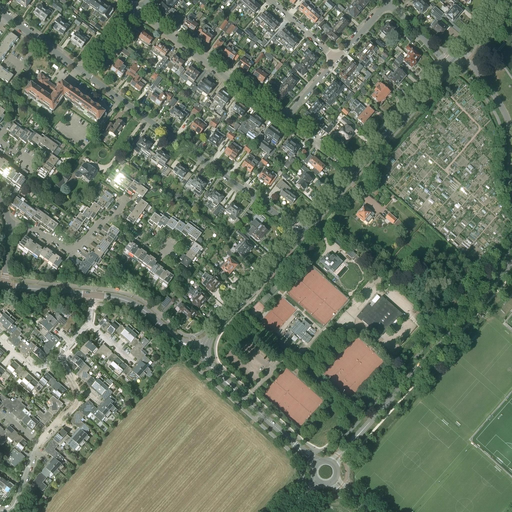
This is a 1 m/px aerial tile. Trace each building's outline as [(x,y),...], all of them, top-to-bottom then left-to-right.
[(31,0),(23,0),(20,5),(23,7),(24,7),(26,8),(32,0),(31,0)] [(84,2),(81,7),(84,10),(85,9),(88,5),(91,0),(83,0),(83,1),(84,2)] [(91,0),(88,5),(90,6),(93,9),(99,0),(98,0),(91,0)] [(96,11),(92,15),(95,16),(98,12),(103,5),(101,3),(102,3),(99,0),(93,9),(96,11)] [(165,0),(165,1),(163,3),(171,10),(173,12),(174,13),(176,11),(172,8),(175,6),(168,0),(165,0)] [(182,4),(177,0),(168,0),(175,6),(177,3),(181,6),(184,8),(185,7),(182,4)] [(241,0),(240,1),(237,5),(239,7),(240,8),(245,3),(246,3),(248,1),(247,0),(246,0),(241,0)] [(245,3),(240,8),(242,10),(244,11),(247,8),(250,5),(253,1),(251,0),(246,0),(247,0),(248,1),(246,3),(245,3)] [(299,9),(299,10),(303,13),(308,8),(311,4),(309,2),(308,1),(309,0),(303,0),(303,1),(305,3),(299,9)] [(359,14),(363,9),(360,6),(361,5),(359,3),(356,0),(355,0),(353,4),(354,4),(351,7),(359,14)] [(356,0),(359,3),(361,5),(360,6),(363,9),(369,2),(366,0),(356,0)] [(418,0),(413,5),(414,6),(415,7),(414,8),(416,10),(424,4),(427,0),(426,0),(418,0)] [(247,8),(244,11),(246,13),(247,14),(253,9),(252,8),(254,7),(256,5),(254,3),(253,1),(250,5),(247,8)] [(324,5),(331,11),(335,6),(328,1),(324,5)] [(60,6),(55,2),(51,7),(58,11),(62,6),(61,5),(60,6)] [(169,17),(169,16),(170,17),(174,13),(173,12),(171,10),(163,3),(159,8),(169,17)] [(424,4),(416,10),(418,13),(420,11),(422,13),(427,9),(429,11),(429,12),(435,5),(433,3),(428,7),(426,5),(426,6),(424,4)] [(308,8),(303,13),(306,16),(307,17),(312,11),(314,8),(315,8),(311,4),(308,8)] [(98,12),(95,16),(97,18),(98,16),(101,18),(103,16),(108,8),(105,5),(105,6),(103,5),(98,12)] [(253,9),(247,14),(249,16),(252,12),(254,14),(260,8),(256,5),(254,7),(252,8),(253,9)] [(452,8),(450,11),(457,17),(458,17),(460,15),(460,14),(461,12),(453,5),(451,7),(452,8)] [(38,19),(44,11),(45,10),(40,6),(34,14),(36,16),(35,16),(38,19)] [(358,14),(359,14),(351,7),(349,10),(347,8),(345,11),(354,19),(356,17),(357,17),(359,15),(358,14)] [(433,10),(442,18),(444,15),(435,7),(433,10)] [(101,18),(99,20),(103,23),(104,23),(104,22),(105,21),(106,22),(114,11),(108,8),(103,16),(101,18)] [(312,11),(307,17),(311,21),(316,15),(319,12),(320,10),(318,9),(317,10),(314,8),(312,11)] [(44,11),(38,19),(42,21),(42,20),(44,22),(50,14),(51,14),(52,12),(49,10),(47,14),(44,11)] [(316,15),(311,21),(315,24),(324,14),(320,10),(319,12),(316,15)] [(432,10),(429,13),(437,20),(436,21),(439,23),(442,20),(439,17),(437,16),(438,15),(432,10)] [(446,13),(445,15),(453,22),(455,20),(456,20),(457,18),(457,17),(450,11),(447,13),(446,13)] [(257,17),(254,20),(258,24),(255,26),(257,28),(260,25),(260,26),(265,20),(267,18),(266,18),(268,15),(265,12),(259,19),(257,17)] [(188,29),(197,18),(196,17),(191,13),(187,18),(188,19),(183,27),(186,29),(186,28),(188,29)] [(193,34),(198,26),(195,24),(197,20),(199,20),(203,15),(200,13),(196,17),(197,18),(188,29),(190,31),(190,32),(193,34)] [(57,32),(62,25),(63,24),(64,22),(60,18),(61,16),(59,14),(54,20),(56,22),(52,28),(54,29),(54,30),(57,32)] [(341,14),(336,19),(339,22),(345,28),(349,23),(345,20),(346,18),(341,14)] [(260,26),(263,29),(266,25),(268,24),(272,19),(269,16),(268,15),(266,18),(267,18),(265,20),(260,26)] [(266,25),(263,29),(265,30),(266,31),(267,32),(272,26),(271,25),(273,23),(274,24),(276,22),(272,19),(268,24),(266,25)] [(225,21),(219,29),(222,31),(228,23),(225,21)] [(433,24),(431,26),(433,28),(433,29),(441,35),(442,35),(444,33),(443,32),(445,31),(444,30),(443,30),(444,30),(445,28),(439,23),(436,21),(434,23),(433,24)] [(228,23),(222,31),(222,32),(229,37),(232,33),(233,34),(235,31),(237,29),(238,28),(235,26),(229,22),(228,23)] [(267,32),(268,33),(270,35),(273,31),(279,25),(276,22),(274,24),(273,23),(271,25),(272,26),(267,32)] [(323,22),(318,28),(321,31),(324,27),(326,25),(323,22)] [(335,23),(333,25),(341,32),(345,28),(339,22),(336,24),(335,23)] [(62,25),(57,32),(60,35),(61,34),(63,35),(71,24),(69,23),(67,26),(63,24),(62,25)] [(390,33),(394,29),(389,24),(384,29),(382,27),(379,31),(388,39),(392,35),(390,33)] [(212,30),(205,25),(202,29),(201,28),(198,32),(201,34),(198,38),(201,40),(202,39),(204,40),(212,30)] [(208,45),(213,37),(210,35),(213,31),(217,26),(215,25),(212,30),(204,40),(206,42),(205,43),(208,45)] [(326,25),(324,27),(328,31),(326,34),(328,36),(327,36),(329,38),(331,40),(331,39),(333,40),(334,42),(339,37),(338,36),(331,30),(330,29),(326,25)] [(333,28),(331,30),(338,36),(341,32),(333,25),(332,26),(333,28)] [(95,35),(96,32),(93,30),(94,29),(90,27),(88,30),(95,35)] [(247,29),(244,32),(249,37),(252,34),(253,33),(247,29)] [(274,37),(272,39),(274,41),(276,40),(279,42),(279,43),(284,37),(284,38),(286,35),(285,35),(287,33),(284,30),(279,36),(278,37),(276,39),(274,37)] [(81,38),(83,36),(78,32),(71,41),(73,43),(72,43),(75,46),(81,38)] [(143,43),(148,37),(143,33),(138,40),(143,43)] [(284,37),(279,43),(281,44),(282,46),(286,42),(291,36),(290,35),(288,33),(287,33),(285,35),(286,35),(284,38),(284,37)] [(5,40),(12,45),(14,42),(15,43),(18,39),(11,34),(8,37),(5,40)] [(81,38),(75,46),(79,48),(79,47),(81,49),(87,41),(88,41),(90,38),(87,36),(86,38),(83,36),(81,38)] [(286,42),(282,46),(284,48),(286,49),(291,44),(291,43),(292,41),(293,42),(295,39),(291,36),(286,42)] [(148,47),(153,40),(148,37),(143,43),(145,45),(148,47)] [(291,44),(286,49),(287,50),(291,47),(293,49),(298,43),(299,42),(295,39),(293,42),(292,41),(291,43),(291,44)] [(378,39),(375,43),(382,49),(385,46),(382,43),(381,44),(380,43),(381,42),(378,39)] [(9,48),(12,45),(5,40),(2,44),(3,44),(1,47),(8,53),(10,49),(9,48)] [(224,42),(221,40),(219,42),(218,41),(213,49),(217,52),(223,44),(222,44),(224,42)] [(369,42),(366,46),(367,46),(369,48),(368,49),(372,52),(372,51),(374,53),(375,53),(378,50),(375,47),(375,48),(369,42)] [(226,57),(228,58),(235,48),(235,47),(229,43),(226,47),(227,48),(222,56),(225,58),(226,57)] [(149,53),(151,55),(152,55),(153,53),(157,57),(158,56),(164,48),(159,45),(156,49),(154,47),(153,47),(149,53)] [(364,48),(363,50),(369,55),(371,57),(375,53),(374,53),(372,51),(372,52),(368,49),(369,48),(367,46),(365,48),(364,48)] [(410,53),(407,56),(408,57),(416,64),(416,63),(415,62),(420,57),(415,53),(410,48),(411,48),(409,46),(405,49),(408,51),(410,53)] [(124,55),(128,58),(130,54),(128,52),(126,51),(122,48),(120,52),(124,55)] [(163,59),(156,68),(157,68),(160,70),(161,68),(164,64),(167,60),(168,59),(165,57),(169,52),(164,48),(158,56),(163,59)] [(235,48),(228,58),(229,59),(229,60),(232,63),(234,60),(236,62),(242,53),(237,49),(235,48)] [(307,50),(303,54),(305,56),(314,64),(317,59),(309,52),(307,50)] [(361,52),(360,54),(362,56),(363,56),(364,56),(367,59),(366,59),(367,60),(369,61),(369,62),(370,62),(371,64),(373,62),(372,61),(371,60),(372,58),(371,57),(369,55),(363,50),(361,51),(361,52)] [(266,52),(264,56),(271,61),(274,58),(273,57),(269,54),(266,52)] [(242,59),(237,66),(240,69),(241,68),(242,69),(250,59),(251,58),(245,53),(243,55),(241,58),(242,59)] [(257,65),(264,56),(260,53),(254,62),(257,65)] [(357,56),(357,57),(360,60),(358,63),(366,69),(368,66),(367,66),(368,64),(370,62),(369,62),(369,61),(367,60),(366,59),(367,59),(364,56),(363,56),(362,56),(360,54),(359,54),(357,56)] [(169,62),(166,67),(167,68),(171,71),(173,69),(179,60),(174,56),(170,62),(170,61),(169,62)] [(250,59),(242,69),(244,70),(244,71),(246,73),(247,73),(252,66),(249,64),(251,61),(252,60),(254,57),(252,56),(251,58),(250,59)] [(305,56),(303,58),(306,60),(303,62),(311,68),(311,69),(313,67),(313,66),(313,65),(314,64),(305,56)] [(416,64),(408,57),(406,59),(405,59),(404,60),(399,56),(395,61),(400,65),(403,61),(411,68),(413,66),(414,67),(416,64)] [(164,64),(161,68),(165,70),(167,68),(166,67),(169,62),(167,60),(164,64)] [(179,60),(173,69),(176,71),(174,73),(174,74),(175,74),(176,75),(178,77),(181,74),(183,71),(184,70),(181,67),(184,63),(179,60)] [(115,75),(123,64),(118,61),(114,65),(110,71),(115,75)] [(300,66),(306,72),(307,71),(308,71),(309,71),(311,69),(311,68),(303,62),(300,66)] [(352,62),(349,66),(352,68),(352,69),(355,72),(356,72),(356,71),(358,73),(363,68),(361,66),(360,66),(359,65),(358,67),(352,62)] [(273,76),(275,74),(282,66),(280,63),(271,73),(273,76)] [(129,77),(136,68),(137,66),(134,64),(129,70),(128,69),(126,71),(124,70),(126,68),(122,66),(123,65),(123,64),(115,75),(121,79),(125,74),(129,77)] [(297,64),(291,71),(294,74),(297,72),(302,77),(306,72),(300,66),(297,64)] [(347,67),(346,69),(352,75),(354,77),(356,78),(358,76),(359,75),(358,73),(356,71),(356,72),(355,72),(352,69),(352,68),(349,66),(348,67),(347,67)] [(181,74),(178,77),(186,83),(188,81),(188,80),(189,79),(190,78),(191,76),(195,71),(190,67),(186,73),(184,71),(181,74)] [(136,68),(129,77),(133,80),(129,85),(135,89),(141,80),(135,75),(136,74),(139,70),(136,68)] [(252,77),(255,79),(257,80),(265,70),(263,68),(261,72),(258,70),(252,77)] [(344,71),(343,73),(346,76),(346,75),(349,77),(349,78),(350,79),(351,80),(352,81),(354,80),(353,78),(354,77),(352,75),(346,69),(344,71)] [(265,70),(257,80),(260,82),(259,82),(262,84),(265,80),(268,82),(270,80),(268,79),(267,80),(266,79),(270,73),(265,70)] [(394,75),(401,82),(405,77),(397,70),(395,72),(396,73),(394,75)] [(188,80),(188,81),(192,84),(193,83),(194,83),(195,82),(195,81),(200,75),(195,71),(191,76),(190,78),(189,79),(188,80)] [(289,71),(287,73),(289,74),(288,75),(291,77),(287,80),(294,86),(298,82),(295,79),(297,77),(291,72),(289,71)] [(6,73),(1,79),(4,82),(5,81),(8,84),(13,77),(10,74),(9,75),(6,73)] [(342,73),(339,76),(343,79),(341,81),(348,87),(351,84),(349,83),(352,81),(351,80),(350,79),(349,78),(349,77),(346,75),(346,76),(343,73),(342,73)] [(397,87),(401,82),(394,75),(390,73),(386,78),(389,80),(388,81),(391,83),(392,82),(397,87)] [(25,93),(24,95),(28,97),(28,96),(34,101),(42,107),(42,106),(48,110),(47,111),(51,114),(53,112),(53,113),(63,99),(67,101),(67,100),(70,102),(69,103),(74,106),(74,105),(80,110),(80,111),(87,116),(88,115),(94,120),(94,121),(97,123),(98,121),(99,122),(105,113),(99,110),(100,109),(97,106),(96,107),(89,102),(90,101),(86,99),(86,100),(79,95),(79,94),(76,92),(75,92),(68,87),(69,85),(66,82),(64,84),(62,83),(60,85),(59,85),(57,88),(58,88),(57,89),(48,82),(49,81),(40,75),(35,83),(43,89),(44,87),(54,94),(51,98),(31,84),(25,93)] [(153,85),(149,91),(151,93),(156,87),(162,80),(158,77),(153,85)] [(285,79),(281,83),(283,85),(290,91),(291,91),(293,89),(293,88),(293,87),(294,86),(287,80),(285,79)] [(140,93),(145,85),(146,83),(141,80),(135,89),(140,93)] [(203,92),(210,82),(208,80),(207,81),(205,80),(202,83),(199,86),(200,86),(198,89),(195,87),(194,89),(192,91),(194,93),(196,91),(201,94),(202,93),(203,92)] [(334,81),(331,85),(332,85),(338,91),(341,93),(344,89),(345,88),(341,84),(340,86),(339,85),(334,81)] [(210,82),(203,92),(207,96),(209,93),(210,94),(212,90),(214,87),(212,85),(212,84),(211,83),(210,82)] [(192,84),(188,90),(191,92),(192,91),(195,87),(196,85),(194,83),(193,83),(192,84)] [(374,92),(376,93),(383,100),(387,97),(390,95),(389,94),(389,93),(378,83),(375,87),(377,89),(374,92)] [(278,84),(276,86),(280,89),(286,95),(288,93),(288,94),(289,93),(290,93),(291,91),(290,91),(283,85),(282,87),(278,84)] [(330,87),(329,89),(336,95),(338,97),(341,93),(338,91),(332,85),(331,85),(330,86),(330,87)] [(280,89),(276,93),(282,99),(286,95),(280,89)] [(327,90),(325,92),(326,92),(332,98),(334,100),(335,100),(338,97),(336,95),(329,89),(327,90)] [(154,103),(159,98),(161,94),(155,90),(153,93),(154,94),(149,100),(154,103)] [(203,108),(211,114),(217,106),(226,94),(221,91),(216,98),(212,103),(211,102),(209,101),(207,103),(203,108)] [(323,97),(321,99),(324,102),(325,102),(325,103),(329,106),(330,107),(332,104),(333,103),(332,103),(334,100),(332,98),(326,92),(325,92),(324,94),(322,96),(323,97)] [(161,94),(154,103),(160,107),(166,99),(169,101),(173,96),(169,94),(169,95),(166,93),(165,94),(162,93),(161,94)] [(376,93),(372,98),(380,105),(384,101),(383,100),(376,93)] [(217,106),(211,114),(214,116),(220,120),(225,112),(222,110),(224,107),(225,108),(231,100),(230,99),(231,98),(226,94),(217,106)] [(210,99),(207,97),(200,106),(201,106),(203,108),(207,103),(209,101),(210,99)] [(352,99),(349,102),(351,104),(357,108),(360,104),(355,100),(354,101),(352,99)] [(315,103),(314,104),(321,110),(323,108),(323,109),(325,107),(326,109),(329,106),(325,103),(323,105),(318,101),(316,103),(315,103)] [(236,115),(242,107),(238,103),(232,110),(234,112),(233,113),(232,113),(230,116),(233,118),(236,115)] [(312,107),(311,108),(319,114),(321,117),(324,113),(321,110),(314,104),(312,106),(312,107)] [(360,104),(357,108),(360,111),(362,113),(368,119),(373,113),(368,108),(367,110),(360,104)] [(176,106),(170,114),(170,115),(170,116),(172,117),(173,117),(175,119),(184,107),(181,105),(179,108),(176,106)] [(199,109),(195,114),(197,116),(200,112),(203,108),(201,106),(199,109)] [(184,107),(175,119),(177,120),(177,121),(179,123),(180,122),(181,123),(185,117),(186,118),(187,118),(187,117),(189,115),(184,112),(186,109),(184,107)] [(242,107),(236,115),(239,118),(240,116),(242,117),(247,110),(242,107)] [(346,116),(350,112),(345,107),(341,112),(346,116)] [(309,110),(308,111),(315,117),(318,120),(321,117),(319,114),(311,108),(310,110),(309,110)] [(363,125),(364,124),(368,119),(362,113),(360,111),(357,108),(354,112),(357,115),(357,117),(358,118),(359,119),(358,120),(363,125)] [(308,111),(304,115),(312,122),(314,120),(313,119),(315,117),(308,111)] [(241,128),(237,132),(245,137),(246,135),(250,130),(252,127),(254,124),(258,118),(254,115),(253,116),(251,118),(248,116),(242,124),(241,127),(240,127),(241,128)] [(195,132),(202,122),(197,117),(194,121),(195,122),(190,128),(195,132)] [(245,137),(252,143),(253,141),(254,142),(260,134),(261,133),(264,128),(261,125),(262,124),(264,122),(258,118),(254,124),(252,127),(250,130),(246,135),(245,137)] [(342,130),(339,134),(343,137),(341,139),(346,143),(351,137),(349,136),(353,131),(350,129),(353,126),(348,121),(347,122),(343,118),(340,121),(345,125),(346,126),(343,130),(342,130)] [(106,127),(101,135),(105,138),(109,132),(111,134),(116,137),(125,125),(124,124),(124,123),(122,122),(122,123),(118,120),(116,124),(115,125),(114,127),(113,126),(109,123),(106,127)] [(326,130),(324,132),(328,135),(329,133),(336,124),(332,121),(330,124),(331,125),(329,127),(329,126),(327,128),(326,130)] [(9,135),(13,138),(20,129),(21,128),(22,127),(18,124),(15,122),(8,131),(11,133),(9,135)] [(199,135),(207,125),(202,122),(200,125),(195,132),(199,135)] [(260,134),(254,142),(255,143),(254,144),(269,156),(273,149),(268,145),(271,141),(272,140),(278,132),(270,127),(267,131),(263,136),(260,134)] [(19,139),(22,141),(28,132),(26,130),(25,131),(21,128),(20,129),(13,138),(18,142),(19,139)] [(211,145),(220,134),(217,132),(218,131),(216,129),(207,141),(209,142),(209,143),(211,145)] [(28,142),(30,144),(37,135),(30,130),(28,132),(22,141),(26,144),(28,142)] [(230,132),(226,138),(229,140),(233,134),(235,131),(232,130),(230,132)] [(272,140),(271,141),(273,143),(272,143),(276,146),(278,144),(277,143),(282,136),(278,132),(272,140)] [(220,134),(211,145),(213,147),(214,146),(217,148),(225,137),(223,135),(222,135),(220,134)] [(38,146),(45,137),(43,135),(41,138),(37,135),(30,144),(35,147),(36,145),(38,146)] [(47,149),(53,140),(51,138),(49,140),(45,137),(38,146),(43,150),(44,147),(47,149)] [(138,147),(135,152),(138,154),(139,153),(147,142),(145,140),(143,138),(142,139),(142,138),(136,146),(138,147)] [(52,156),(55,158),(57,156),(58,156),(60,153),(57,150),(61,144),(54,140),(53,140),(47,149),(49,150),(47,153),(50,154),(52,156)] [(285,150),(288,152),(293,144),(288,141),(282,150),(284,151),(285,150)] [(139,153),(138,154),(140,156),(142,153),(145,156),(147,153),(149,151),(148,150),(151,145),(151,144),(149,143),(147,142),(139,153)] [(233,142),(224,154),(229,157),(237,146),(233,142)] [(133,143),(129,148),(135,152),(138,147),(136,146),(133,143)] [(288,152),(286,154),(288,155),(289,154),(293,157),(296,153),(295,152),(299,147),(294,144),(293,144),(288,152)] [(230,157),(229,158),(232,161),(233,160),(234,160),(242,149),(237,146),(229,157),(230,157)] [(145,156),(144,157),(146,159),(147,158),(148,159),(152,153),(149,151),(147,153),(145,156)] [(152,153),(148,159),(150,161),(151,160),(158,165),(165,155),(164,155),(164,154),(163,153),(162,153),(159,151),(156,156),(152,153)] [(1,158),(0,160),(0,169),(10,156),(8,154),(4,160),(1,158)] [(58,161),(55,158),(52,156),(50,154),(46,159),(49,160),(47,162),(56,169),(58,167),(61,163),(58,161)] [(263,158),(260,162),(263,164),(266,160),(269,156),(266,154),(263,158)] [(165,155),(158,165),(163,169),(164,169),(161,173),(164,175),(169,169),(165,165),(167,162),(170,159),(167,157),(167,156),(166,155),(165,155)] [(249,156),(241,167),(244,168),(244,169),(245,170),(246,170),(253,160),(254,158),(250,155),(249,157),(249,156)] [(10,156),(0,169),(0,171),(4,174),(9,167),(10,165),(8,163),(12,158),(10,156)] [(314,157),(308,163),(314,168),(319,163),(314,157)] [(253,160),(246,170),(246,171),(247,172),(248,172),(250,173),(258,164),(258,163),(253,160),(254,158),(253,160)] [(284,167),(287,170),(295,161),(291,158),(284,167)] [(56,169),(47,162),(45,165),(43,163),(40,167),(49,174),(51,176),(54,172),(56,169)] [(4,174),(2,177),(7,180),(17,165),(15,163),(11,169),(9,167),(4,174)] [(89,166),(85,163),(79,172),(77,171),(75,175),(75,177),(78,179),(80,178),(82,176),(90,182),(91,179),(92,180),(97,173),(96,172),(97,172),(89,165),(89,166)] [(314,168),(311,172),(316,177),(319,174),(325,168),(319,163),(314,168)] [(7,180),(5,182),(9,185),(11,183),(18,174),(16,172),(19,167),(17,165),(7,180)] [(178,165),(172,172),(177,175),(182,168),(182,167),(181,166),(180,166),(178,165)] [(46,178),(49,174),(40,167),(37,172),(39,174),(37,176),(46,183),(48,180),(46,178)] [(257,177),(259,179),(261,180),(260,181),(263,183),(263,182),(268,174),(266,173),(269,170),(265,167),(263,171),(264,171),(261,175),(259,174),(257,177)] [(297,176),(298,177),(300,179),(308,186),(310,183),(310,182),(311,180),(306,175),(309,171),(303,167),(301,169),(304,172),(299,177),(297,176)] [(182,168),(177,175),(183,179),(188,172),(186,171),(185,170),(184,169),(183,169),(182,168)] [(18,174),(11,183),(15,186),(26,171),(24,170),(20,175),(18,174)] [(26,171),(15,186),(20,190),(27,180),(25,178),(28,173),(26,171)] [(64,174),(63,173),(55,185),(60,189),(64,183),(66,184),(70,178),(69,178),(71,176),(65,172),(64,174)] [(119,188),(126,179),(125,179),(127,177),(121,172),(114,181),(116,183),(115,185),(119,188)] [(268,174),(263,182),(264,183),(264,184),(266,186),(267,185),(268,185),(269,186),(270,187),(277,177),(277,176),(274,174),(273,175),(272,177),(268,174)] [(299,181),(295,186),(302,192),(308,186),(300,179),(298,177),(297,176),(295,178),(299,181)] [(128,190),(134,182),(127,177),(125,179),(126,179),(119,188),(124,192),(125,190),(127,191),(128,190)] [(190,180),(186,186),(188,188),(192,190),(191,190),(191,191),(193,193),(193,192),(201,182),(199,180),(199,179),(197,178),(196,178),(194,180),(193,182),(190,180)] [(128,190),(127,191),(132,194),(134,192),(136,194),(142,185),(136,180),(134,182),(128,190)] [(201,182),(193,192),(199,197),(202,192),(201,192),(206,185),(205,185),(205,184),(204,183),(203,183),(201,182)] [(281,182),(276,187),(279,190),(280,189),(283,191),(280,195),(292,204),(296,198),(297,198),(289,192),(291,190),(284,184),(283,184),(281,182)] [(145,186),(142,185),(136,194),(138,195),(136,197),(139,199),(141,200),(147,192),(149,189),(145,186)] [(102,193),(99,197),(101,198),(110,205),(114,201),(111,199),(113,197),(111,195),(104,190),(104,191),(102,193)] [(208,205),(206,207),(208,209),(210,206),(219,195),(217,193),(217,192),(215,191),(214,191),(209,198),(208,198),(207,199),(210,201),(207,204),(208,205)] [(219,195),(210,206),(212,207),(214,205),(217,207),(218,205),(224,198),(223,198),(223,197),(221,196),(219,195)] [(18,196),(10,207),(15,211),(16,209),(18,210),(25,201),(18,196)] [(94,204),(103,210),(105,208),(106,209),(107,210),(110,205),(101,198),(99,197),(96,201),(94,203),(94,204)] [(136,207),(145,214),(150,207),(141,200),(139,199),(135,204),(138,205),(136,207)] [(25,201),(18,210),(21,212),(19,214),(23,217),(30,208),(26,205),(28,203),(25,201)] [(89,206),(87,209),(96,215),(98,213),(100,215),(103,210),(94,204),(91,208),(89,206)] [(232,204),(226,211),(231,215),(236,208),(235,206),(234,205),(233,204),(232,204)] [(223,208),(220,206),(219,206),(213,215),(216,217),(219,212),(223,208)] [(364,222),(365,221),(368,224),(373,218),(372,217),(374,215),(365,206),(356,216),(364,222)] [(30,208),(23,217),(28,220),(30,218),(32,220),(38,211),(36,209),(35,209),(31,207),(30,208)] [(82,211),(80,214),(89,220),(91,218),(93,220),(96,215),(87,209),(85,207),(82,211)] [(132,208),(129,212),(138,219),(141,215),(143,216),(145,214),(136,207),(134,210),(132,208)] [(231,215),(229,217),(234,221),(236,218),(236,219),(241,211),(241,210),(239,209),(238,209),(236,208),(231,215)] [(38,211),(32,220),(36,223),(38,221),(40,222),(47,213),(44,212),(43,214),(38,211)] [(128,218),(126,221),(135,227),(140,220),(138,219),(129,212),(126,217),(128,218)] [(47,213),(40,222),(42,224),(41,226),(45,229),(52,220),(48,217),(49,215),(47,213)] [(159,216),(155,213),(148,223),(152,227),(154,224),(156,226),(163,217),(164,215),(164,214),(163,213),(161,215),(160,215),(159,216)] [(75,216),(73,219),(82,226),(84,224),(86,225),(89,220),(80,214),(77,218),(75,216)] [(397,220),(389,214),(385,219),(392,225),(397,220)] [(165,228),(171,219),(169,217),(168,218),(164,215),(163,217),(156,226),(161,229),(162,227),(165,228)] [(171,219),(165,228),(169,232),(171,230),(173,231),(180,222),(179,221),(180,220),(178,219),(177,220),(173,217),(172,218),(171,219)] [(52,220),(45,229),(50,233),(51,231),(54,232),(55,231),(57,228),(60,223),(53,218),(52,220)] [(73,223),(70,227),(80,234),(83,229),(81,228),(82,226),(73,219),(71,222),(73,223)] [(249,219),(247,222),(250,225),(253,226),(254,228),(256,230),(257,230),(263,236),(265,234),(266,234),(267,233),(268,232),(268,231),(268,230),(269,230),(269,229),(268,229),(268,228),(267,228),(267,227),(266,227),(265,227),(265,228),(264,228),(255,220),(254,220),(252,222),(249,219)] [(188,225),(185,223),(184,225),(180,222),(173,231),(177,235),(179,232),(181,234),(188,225)] [(190,236),(196,227),(190,222),(188,225),(181,234),(186,237),(187,235),(190,236)] [(110,229),(105,225),(103,228),(118,238),(121,233),(112,227),(110,229)] [(253,226),(246,233),(250,237),(251,236),(254,239),(256,241),(257,242),(258,242),(259,242),(259,241),(262,239),(261,238),(263,236),(257,230),(256,230),(254,228),(253,226)] [(65,230),(63,233),(68,236),(72,239),(74,237),(76,238),(80,234),(70,227),(68,231),(65,230)] [(196,227),(190,236),(192,238),(190,240),(192,242),(193,242),(195,243),(199,246),(202,242),(202,239),(199,237),(203,232),(199,229),(196,227)] [(103,228),(102,230),(107,234),(106,236),(113,242),(115,243),(116,241),(118,238),(103,228)] [(19,242),(17,245),(19,246),(23,250),(34,235),(32,234),(28,239),(26,237),(21,244),(19,242)] [(98,234),(97,236),(110,246),(113,242),(106,236),(104,238),(98,234)] [(34,235),(23,250),(28,253),(34,244),(33,242),(37,237),(34,235)] [(97,236),(95,239),(101,242),(99,245),(108,251),(112,247),(110,246),(97,236)] [(130,243),(122,254),(127,257),(128,255),(129,254),(139,240),(137,239),(133,244),(130,243)] [(238,244),(241,247),(245,251),(248,253),(250,251),(251,251),(252,249),(252,248),(250,246),(252,244),(249,241),(247,239),(246,241),(245,240),(242,243),(242,242),(239,245),(238,244)] [(34,244),(28,253),(32,256),(43,241),(41,240),(37,245),(34,244)] [(128,255),(127,257),(131,260),(134,257),(139,249),(137,248),(141,242),(139,240),(129,254),(128,255)] [(43,241),(32,256),(37,260),(38,259),(39,258),(39,257),(44,250),(43,250),(41,249),(45,243),(43,241)] [(190,250),(199,257),(201,254),(204,250),(199,246),(195,243),(193,242),(192,242),(189,246),(191,248),(190,250)] [(92,243),(91,245),(104,255),(105,256),(108,251),(99,245),(98,247),(92,243)] [(39,258),(38,259),(43,260),(43,261),(54,246),(51,244),(51,245),(48,250),(45,248),(43,250),(44,250),(39,257),(39,258)] [(233,247),(230,251),(234,254),(236,251),(244,258),(246,256),(248,254),(247,254),(248,253),(245,251),(241,247),(238,244),(234,249),(233,247)] [(91,245),(89,247),(94,251),(93,254),(100,259),(99,259),(100,260),(104,255),(91,245)] [(139,249),(134,257),(138,260),(148,247),(145,245),(141,251),(139,249)] [(54,246),(43,261),(48,264),(54,255),(52,253),(56,248),(54,246)] [(138,260),(137,262),(142,265),(148,256),(146,254),(150,249),(148,247),(138,260)] [(83,250),(82,253),(95,262),(96,260),(98,261),(99,262),(100,261),(101,261),(101,260),(100,260),(99,259),(100,259),(93,254),(91,252),(89,254),(83,250)] [(197,259),(199,257),(190,250),(188,252),(186,251),(183,255),(192,262),(195,258),(197,259)] [(54,255),(48,264),(52,267),(63,253),(60,251),(56,256),(54,255)] [(142,265),(141,266),(145,269),(146,268),(157,253),(154,252),(150,257),(148,256),(142,265)] [(63,253),(52,267),(57,271),(57,270),(58,269),(63,261),(61,260),(63,257),(65,254),(63,253)] [(82,253),(80,255),(86,259),(84,261),(93,268),(96,263),(95,262),(82,253)] [(146,268),(145,269),(150,272),(150,271),(151,271),(156,265),(156,264),(157,263),(157,262),(158,261),(156,259),(156,258),(159,255),(157,253),(146,268)] [(182,261),(180,264),(189,270),(191,267),(189,266),(192,262),(183,255),(180,260),(182,261)] [(335,259),(330,255),(329,257),(328,256),(326,259),(324,258),(320,262),(326,267),(324,269),(327,272),(329,270),(330,271),(330,270),(333,273),(342,263),(339,260),(336,257),(335,259)] [(77,259),(75,262),(89,271),(90,272),(93,268),(84,261),(82,263),(77,259)] [(228,261),(226,264),(230,268),(233,271),(238,265),(236,263),(235,264),(229,259),(227,261),(228,261)] [(150,272),(149,273),(152,276),(153,277),(164,262),(162,261),(158,266),(156,265),(151,271),(150,271),(150,272)] [(75,262),(74,264),(79,268),(79,269),(77,270),(85,276),(89,271),(75,262)] [(164,262),(153,277),(158,280),(159,279),(164,271),(162,269),(166,264),(164,262)] [(221,265),(216,271),(218,273),(221,269),(224,272),(226,274),(225,275),(228,277),(233,271),(230,268),(226,264),(223,267),(222,266),(221,265)] [(164,271),(159,279),(163,282),(173,269),(171,267),(167,272),(164,271)] [(163,282),(162,283),(167,287),(174,278),(171,276),(175,270),(173,269),(163,282)] [(209,276),(207,278),(212,282),(215,284),(214,285),(216,287),(217,287),(218,287),(219,286),(220,286),(221,285),(221,284),(221,283),(223,281),(216,276),(214,278),(213,279),(209,276)] [(206,281),(202,285),(206,288),(208,289),(212,293),(213,292),(214,291),(214,292),(215,291),(216,290),(216,289),(218,287),(217,287),(216,287),(214,285),(215,284),(212,282),(207,278),(205,280),(206,281)] [(191,288),(189,290),(190,291),(195,295),(198,297),(200,299),(200,300),(202,302),(204,302),(204,303),(206,301),(207,300),(208,299),(207,299),(209,297),(202,291),(198,287),(195,291),(191,288)] [(190,291),(188,293),(193,297),(195,299),(193,301),(192,303),(198,309),(199,308),(200,307),(201,307),(202,306),(202,305),(204,303),(204,302),(202,302),(200,300),(200,299),(198,297),(195,295),(190,291)] [(403,316),(382,298),(372,309),(368,306),(357,318),(362,322),(362,321),(381,337),(399,318),(400,319),(403,316)] [(184,306),(183,306),(180,304),(177,307),(180,310),(190,319),(194,314),(196,313),(192,309),(190,312),(184,306)] [(0,325),(2,327),(11,316),(6,312),(2,316),(0,313),(0,325)] [(57,323),(62,318),(56,313),(52,318),(48,314),(43,319),(54,328),(57,325),(56,324),(57,323)] [(17,329),(13,325),(16,321),(11,316),(2,327),(5,330),(6,329),(8,330),(7,331),(12,335),(17,330),(17,329)] [(62,318),(57,323),(62,327),(63,327),(64,328),(63,329),(67,332),(76,322),(70,317),(66,321),(62,318)] [(105,323),(101,327),(103,328),(106,332),(107,331),(108,332),(107,334),(111,337),(113,335),(116,331),(115,331),(120,326),(115,322),(112,325),(111,326),(109,323),(110,322),(105,317),(102,321),(105,323)] [(51,332),(54,328),(43,319),(39,324),(43,328),(39,332),(44,337),(49,332),(50,331),(51,332)] [(311,327),(308,324),(304,320),(303,320),(304,321),(301,324),(297,321),(298,321),(284,337),(287,340),(294,333),(301,339),(304,342),(307,344),(312,339),(309,336),(305,333),(311,326),(311,327)] [(120,326),(115,331),(116,331),(121,336),(121,335),(122,336),(121,338),(124,340),(128,337),(134,330),(129,325),(128,327),(127,328),(125,330),(124,329),(120,325),(120,326)] [(22,331),(18,328),(17,329),(17,330),(12,335),(7,341),(10,344),(12,342),(13,344),(12,344),(17,349),(23,343),(18,338),(22,334),(20,333),(22,331)] [(128,337),(124,340),(128,343),(129,343),(129,342),(130,343),(130,344),(135,348),(139,343),(140,343),(138,341),(135,339),(138,336),(139,334),(134,330),(128,337)] [(44,346),(50,351),(60,340),(56,337),(55,339),(54,338),(54,337),(49,332),(44,337),(48,341),(44,346)] [(131,352),(130,354),(133,357),(134,356),(135,356),(136,357),(135,357),(137,359),(138,360),(140,362),(145,357),(147,355),(142,350),(149,343),(149,342),(146,339),(144,338),(142,340),(140,343),(139,343),(135,348),(133,351),(132,351),(132,352),(131,352)] [(84,347),(80,352),(86,357),(90,352),(94,356),(98,350),(95,348),(88,341),(85,344),(85,345),(86,345),(86,346),(85,347),(84,347)] [(32,352),(36,347),(31,343),(28,347),(23,343),(17,349),(22,353),(23,352),(24,354),(23,355),(27,358),(32,352)] [(98,350),(94,356),(96,357),(99,360),(103,356),(108,360),(113,354),(108,350),(107,351),(106,350),(107,349),(107,348),(105,346),(103,345),(101,347),(98,350)] [(46,356),(50,351),(44,346),(40,350),(36,347),(32,352),(42,362),(45,358),(44,357),(45,356),(46,356)] [(74,357),(71,361),(79,368),(81,370),(86,365),(82,362),(87,357),(86,357),(80,352),(76,357),(75,358),(75,359),(74,357)] [(113,354),(108,360),(112,364),(108,368),(114,373),(123,362),(119,359),(118,361),(117,360),(117,359),(113,354)] [(138,363),(135,366),(145,374),(146,375),(148,377),(152,373),(150,371),(147,367),(146,367),(148,365),(150,362),(150,361),(148,359),(145,357),(140,362),(141,362),(140,363),(140,364),(139,363),(138,363)] [(19,377),(24,371),(19,367),(18,367),(17,366),(18,365),(15,362),(5,372),(10,377),(14,373),(19,377)] [(123,362),(114,373),(118,377),(120,375),(122,373),(125,376),(127,377),(127,376),(128,376),(129,374),(132,372),(130,370),(129,369),(128,368),(127,368),(127,367),(126,368),(126,367),(125,367),(125,366),(126,365),(123,362)] [(81,370),(76,376),(79,379),(80,377),(82,379),(81,379),(84,382),(85,381),(87,383),(91,378),(87,374),(91,369),(86,365),(81,370)] [(128,376),(128,377),(135,383),(139,378),(140,379),(141,380),(146,375),(145,374),(135,366),(132,369),(134,371),(133,371),(132,372),(129,374),(128,376)] [(10,377),(5,372),(5,373),(3,372),(5,370),(1,367),(0,368),(0,378),(5,382),(10,377)] [(25,390),(34,379),(31,376),(30,377),(28,376),(29,376),(24,371),(19,377),(24,381),(20,385),(25,390)] [(51,389),(57,383),(52,379),(51,379),(50,378),(51,377),(48,374),(38,384),(43,388),(47,384),(51,389)] [(91,378),(87,383),(88,384),(87,384),(91,388),(92,387),(93,389),(92,390),(96,393),(105,382),(100,378),(96,382),(91,378)] [(43,388),(38,384),(38,385),(36,383),(38,382),(34,379),(25,390),(29,394),(33,390),(38,394),(43,388)] [(105,382),(96,393),(99,396),(100,395),(101,396),(101,397),(103,398),(106,401),(110,396),(111,395),(113,393),(108,389),(110,387),(113,384),(108,379),(105,382)] [(53,397),(58,401),(67,391),(64,388),(63,389),(61,388),(62,387),(57,383),(51,389),(56,393),(53,397)] [(104,402),(101,405),(111,415),(112,414),(113,416),(114,415),(116,417),(118,415),(116,413),(118,411),(116,409),(113,407),(117,402),(116,401),(115,400),(114,400),(113,398),(110,396),(106,401),(105,403),(104,402)] [(7,399),(2,405),(5,407),(8,409),(8,408),(10,410),(8,411),(12,414),(21,403),(23,401),(19,397),(17,400),(16,399),(14,401),(12,403),(7,399)] [(53,397),(48,402),(53,406),(49,410),(54,415),(63,405),(58,401),(53,397)] [(88,401),(79,411),(85,417),(86,418),(90,413),(93,416),(97,411),(95,408),(92,406),(92,407),(91,406),(90,405),(92,404),(88,401)] [(21,403),(12,414),(15,417),(16,415),(18,417),(17,417),(22,422),(27,416),(29,413),(31,412),(30,411),(29,413),(25,409),(26,407),(21,403)] [(97,411),(93,416),(94,416),(99,421),(100,422),(104,417),(107,420),(111,415),(101,405),(98,408),(98,409),(99,409),(98,411),(97,411)] [(36,416),(35,416),(41,421),(41,420),(43,421),(41,423),(45,426),(54,416),(54,415),(49,410),(44,415),(40,411),(36,416)] [(79,411),(69,422),(73,425),(74,424),(75,425),(77,428),(80,430),(84,425),(80,421),(85,417),(79,411)] [(27,416),(22,422),(27,426),(28,425),(29,427),(28,428),(31,431),(33,430),(33,429),(35,427),(41,421),(35,416),(32,420),(27,416)] [(78,431),(75,434),(86,444),(90,439),(86,435),(90,430),(84,425),(80,430),(79,432),(78,431)] [(0,442),(2,444),(5,441),(8,438),(13,442),(13,441),(18,436),(14,431),(13,432),(12,431),(12,430),(13,429),(11,427),(9,426),(8,428),(7,429),(4,432),(0,437),(0,442)] [(62,430),(53,441),(59,446),(60,447),(64,442),(67,445),(71,439),(66,435),(67,434),(66,433),(62,430)] [(71,439),(67,445),(74,451),(78,446),(81,449),(86,444),(75,434),(72,437),(73,438),(72,440),(71,439)] [(18,436),(13,441),(18,445),(15,449),(20,454),(24,449),(25,448),(29,444),(25,441),(24,442),(23,441),(23,440),(18,436)] [(53,441),(44,451),(47,454),(48,453),(50,454),(49,455),(51,457),(54,459),(58,454),(54,450),(59,446),(53,441)] [(14,450),(9,455),(15,460),(11,464),(14,467),(16,468),(20,463),(25,458),(22,455),(21,456),(19,455),(20,454),(15,449),(14,450)] [(52,460),(49,463),(60,473),(64,468),(59,464),(64,459),(59,455),(58,454),(54,459),(55,460),(53,461),(52,460)] [(46,468),(41,473),(47,479),(51,474),(55,478),(60,473),(49,463),(46,467),(47,468),(46,469),(46,468)] [(41,473),(32,484),(35,487),(36,486),(38,487),(37,487),(42,492),(47,487),(43,483),(47,479),(41,473)] [(1,491),(0,493),(1,493),(1,492),(7,496),(6,497),(7,498),(10,494),(11,492),(10,491),(13,487),(8,483),(3,490),(1,492),(1,491)]
